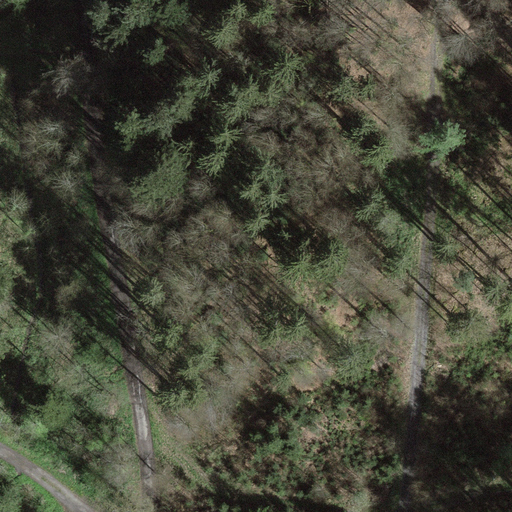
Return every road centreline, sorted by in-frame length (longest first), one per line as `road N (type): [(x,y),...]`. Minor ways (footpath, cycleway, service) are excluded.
road 1 (track): [(97,0),(152,511)]
road 2 (track): [(443,0),(403,511)]
